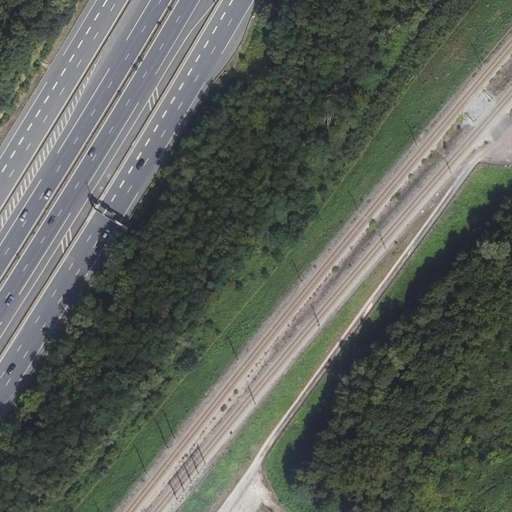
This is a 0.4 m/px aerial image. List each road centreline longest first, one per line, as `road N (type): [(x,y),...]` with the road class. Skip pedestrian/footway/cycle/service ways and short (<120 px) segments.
road 1 (trunk): [(0,387),(239,0)]
road 2 (motorway): [(0,309),(190,0)]
road 3 (motorway): [(157,0),(0,257)]
road 4 (trunk): [(110,0),(0,182)]
